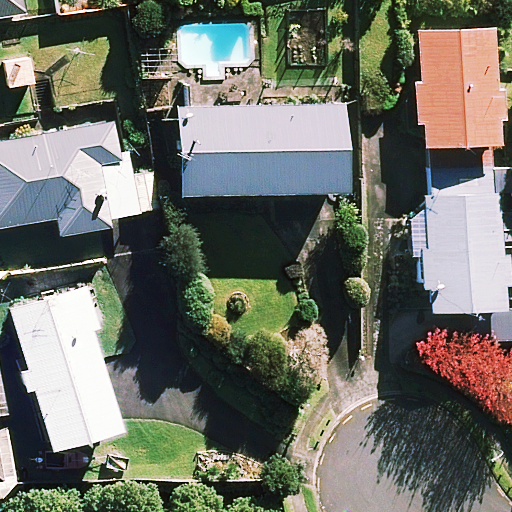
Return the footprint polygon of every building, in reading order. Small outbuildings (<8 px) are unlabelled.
[(0,0),(0,19),(21,16),(18,0),(0,0)] [(495,149),(495,131),(503,130),(502,87),(494,87),(493,33),(418,35),(421,151),(495,149)] [(37,61),(1,65),(4,97),(40,93),(37,61)] [(343,197),(342,108),(179,110),(180,199),(343,197)] [(127,177),(117,116),(81,121),(83,129),(0,142),(0,229),(54,221),(56,239),(107,231),(105,220),(157,212),(151,173),(127,177)] [(509,259),(499,259),(501,195),(492,194),(493,170),(429,168),(425,312),(497,315),(498,290),(508,291),(509,259)] [(48,453),(117,434),(89,336),(97,333),(85,291),(9,313),(48,453)]
